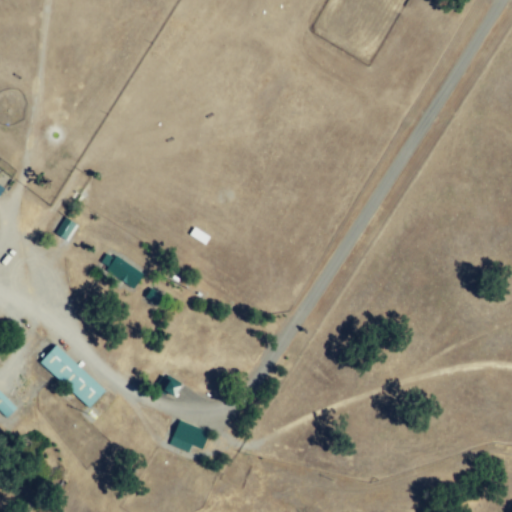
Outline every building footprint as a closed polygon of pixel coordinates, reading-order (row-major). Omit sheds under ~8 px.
[(72,224),(62,218),(51,234),(61,241),(72,224)] [(139,275),(105,251),(95,266),(130,289),(139,275)] [(151,306),(159,296),(148,288),(140,298),(151,306)] [(99,391),(51,345),(35,362),(83,408),(99,391)] [(167,399),(173,386),(161,380),(154,392),(167,399)] [(12,409),(0,396),(0,416),(2,418),(12,409)] [(165,445),(184,453),(187,445),(197,450),(205,433),(175,420),(165,445)]
